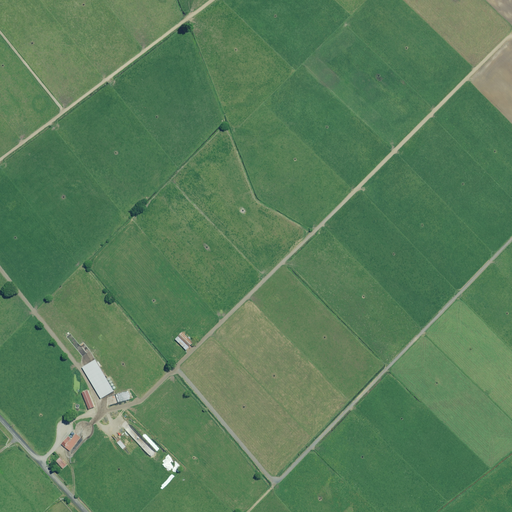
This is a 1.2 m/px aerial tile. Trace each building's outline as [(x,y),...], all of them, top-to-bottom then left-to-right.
[(194,343),(183,332),(176,339),(187,350),(194,343)] [(112,387),(113,386),(113,385),(114,385),(113,384),(112,383),(111,384),(110,385),(96,360),(83,367),(102,399),(114,391),(114,390),(115,390),(115,389),(115,388),(115,387),(114,387),(113,387),(112,387),(112,388),(112,387)] [(94,407),(88,391),(82,393),(89,409),(94,407)] [(128,391),(117,394),(120,402),(131,399),(128,391)] [(119,403),(117,395),(106,398),(108,406),(119,403)] [(81,438),(76,434),(72,439),(68,436),(62,444),(70,451),(81,438)] [(125,445),(122,448),(127,455),(130,452),(125,445)] [(65,462),(61,458),(57,463),(63,469),(67,465),(65,462)]
